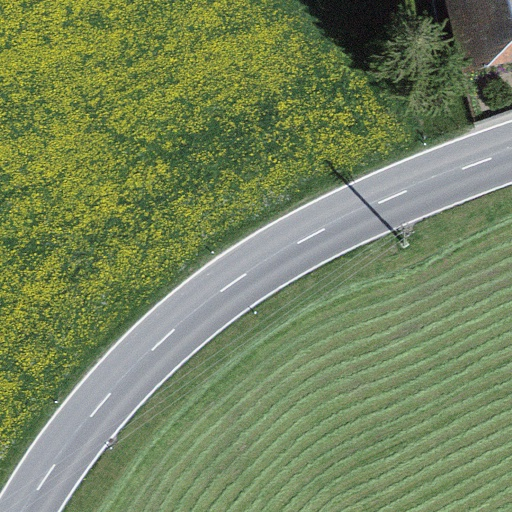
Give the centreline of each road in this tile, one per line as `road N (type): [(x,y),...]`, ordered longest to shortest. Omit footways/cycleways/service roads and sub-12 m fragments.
road 1 (tertiary): [(511,151),(405,190),(252,268),(178,322),(117,383)]
road 2 (tertiary): [(23,511),(117,383)]
